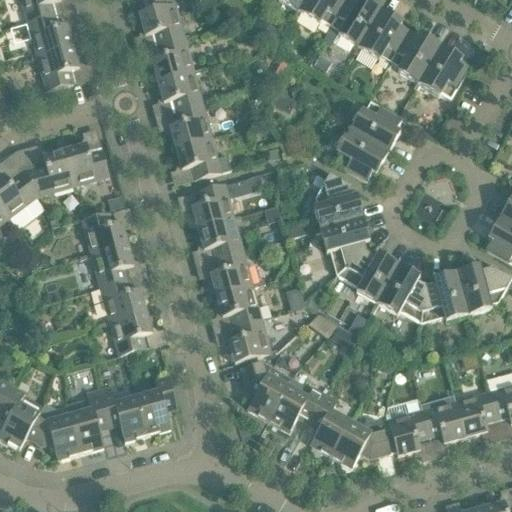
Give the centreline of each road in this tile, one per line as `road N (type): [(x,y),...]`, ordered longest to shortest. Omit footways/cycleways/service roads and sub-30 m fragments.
road 1 (residential): [(205,471),(206,414),(124,106)]
road 2 (residential): [(458,161),(473,174),(475,192),(448,242),(432,254),(408,248),(391,228),(394,209),(424,159),(440,156)]
road 3 (residential): [(0,487),(33,500),(75,500),(205,471)]
road 4 (residential): [(366,511),(402,494),(511,466)]
road 5 (residential): [(0,148),(124,106)]
